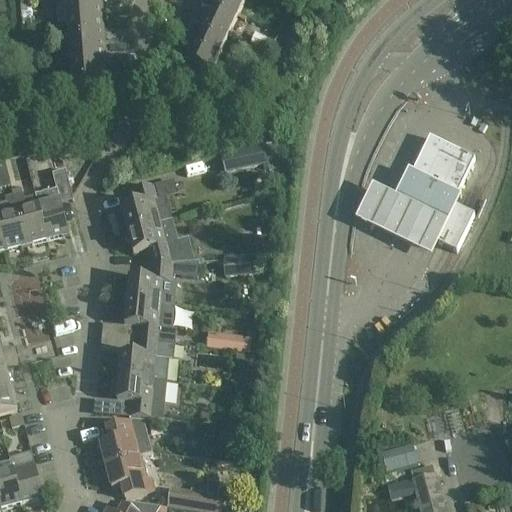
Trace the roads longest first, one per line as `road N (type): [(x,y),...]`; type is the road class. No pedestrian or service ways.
road 1 (residential): [(65,511),(72,491),(58,453),(59,426),(82,408),(91,315),(87,189),(131,128),(156,0)]
road 2 (secondary): [(308,511),(335,202)]
road 3 (secondary): [(335,202),(400,82),(509,0)]
road 4 (secondary): [(437,0),(392,34),(357,86),(343,121),(335,202)]
